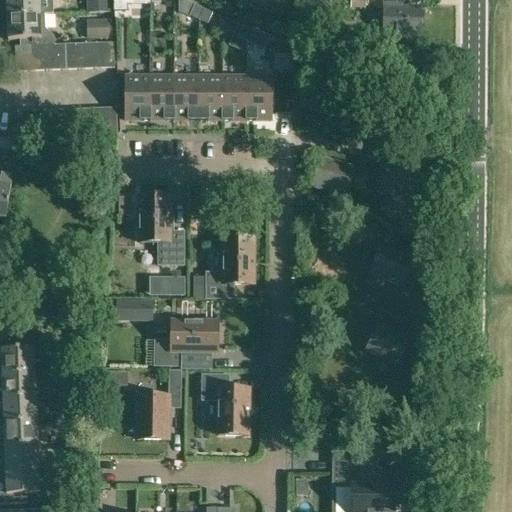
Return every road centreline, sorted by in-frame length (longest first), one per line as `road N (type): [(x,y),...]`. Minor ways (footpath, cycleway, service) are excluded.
road 1 (residential): [(461,511),(474,0)]
road 2 (residential): [(276,475),(278,173),(113,173)]
road 3 (residential): [(276,475),(119,474)]
